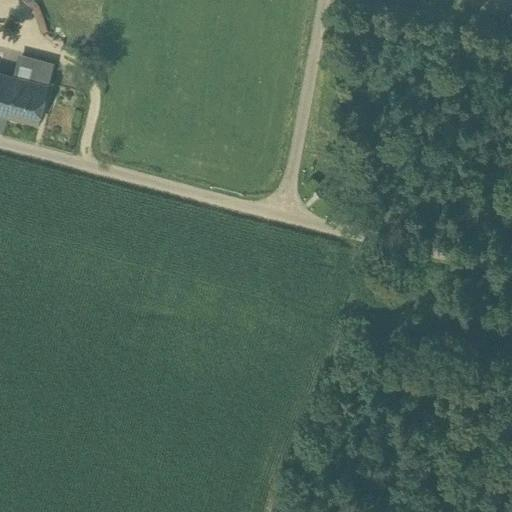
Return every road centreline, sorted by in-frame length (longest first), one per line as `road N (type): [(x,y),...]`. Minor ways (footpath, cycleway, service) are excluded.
road 1 (unclassified): [(279,215),(0,146)]
road 2 (unclassified): [(511,271),(279,215)]
road 3 (unclassified): [(279,215),(324,0)]
